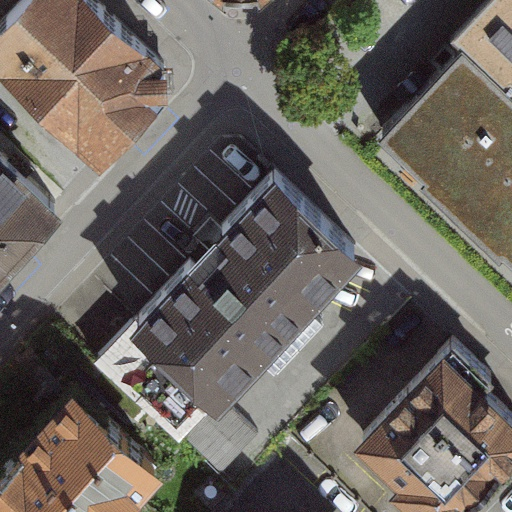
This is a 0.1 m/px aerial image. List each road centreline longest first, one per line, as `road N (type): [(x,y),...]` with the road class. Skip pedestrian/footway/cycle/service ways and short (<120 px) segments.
road 1 (residential): [(239,60),(511,333)]
road 2 (residential): [(239,60),(0,318)]
